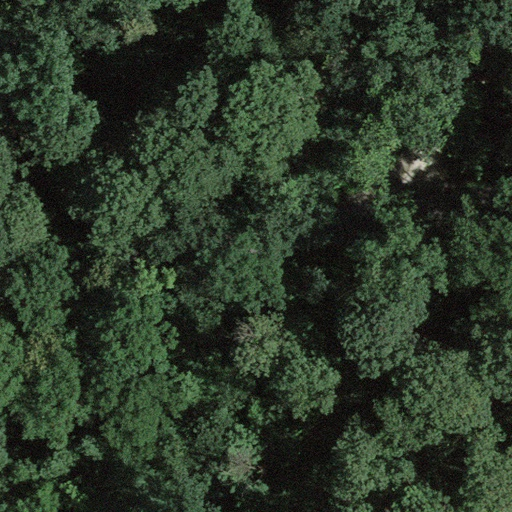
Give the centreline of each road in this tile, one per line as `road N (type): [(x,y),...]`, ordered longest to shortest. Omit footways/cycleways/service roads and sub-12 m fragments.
road 1 (track): [(0,280),(511,201)]
road 2 (track): [(511,32),(402,175),(377,222)]
